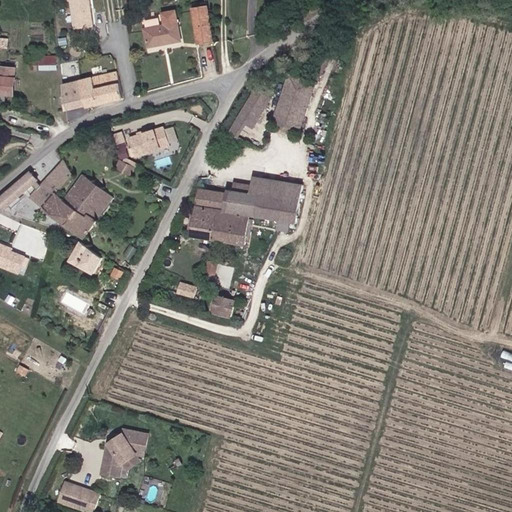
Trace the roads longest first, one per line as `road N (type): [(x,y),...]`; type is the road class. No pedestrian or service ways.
road 1 (unclassified): [(0,185),(55,139),(100,115),(237,79)]
road 2 (unclassified): [(126,300),(237,79)]
road 3 (unclassified): [(22,511),(126,300)]
road 4 (residential): [(126,300),(238,329),(248,324),(272,255)]
road 5 (unclassified): [(237,79),(287,40),(368,0)]
